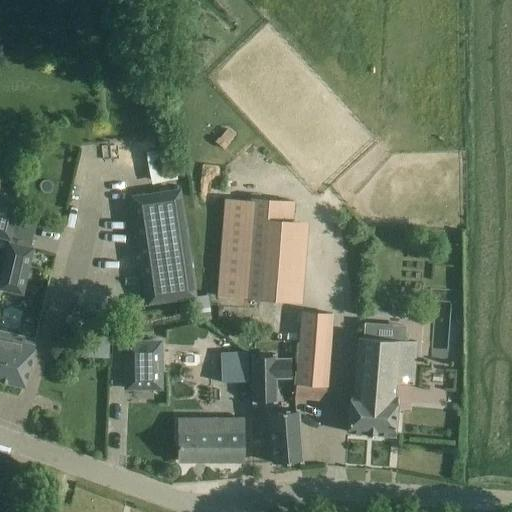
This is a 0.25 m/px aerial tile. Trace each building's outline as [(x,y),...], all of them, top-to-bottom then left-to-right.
[(219,187),(223,166),(205,163),(201,183),(219,187)] [(195,296),(179,189),(132,196),(147,303),(195,296)] [(0,236),(10,239),(20,198),(0,193),(0,236)] [(294,200),(251,197),(250,217),(293,220),(294,200)] [(9,243),(1,276),(24,282),(32,248),(9,243)] [(289,301),(290,288),(247,286),(246,299),(289,301)] [(120,314),(81,303),(78,314),(117,325),(120,314)] [(330,313),(301,311),(295,399),(324,401),(330,313)] [(38,326),(25,323),(20,343),(0,338),(0,379),(24,385),(38,326)] [(415,343),(356,338),(352,392),(350,392),(347,432),(394,435),(397,400),(392,396),(393,382),(411,384),(415,343)] [(160,342),(125,342),(126,388),(161,388),(160,342)] [(248,381),(249,351),(221,351),(222,381),(248,381)] [(181,353),(181,363),(185,368),(196,367),(200,363),(199,353),(181,353)] [(273,356),(251,356),(251,401),(272,401),(273,356)] [(109,367),(83,366),(81,395),(77,395),(75,436),(106,437),(109,367)] [(300,459),(296,409),(270,411),(274,461),(300,459)] [(243,430),(243,415),(179,416),(179,431),(179,461),(242,461),(243,430)]
